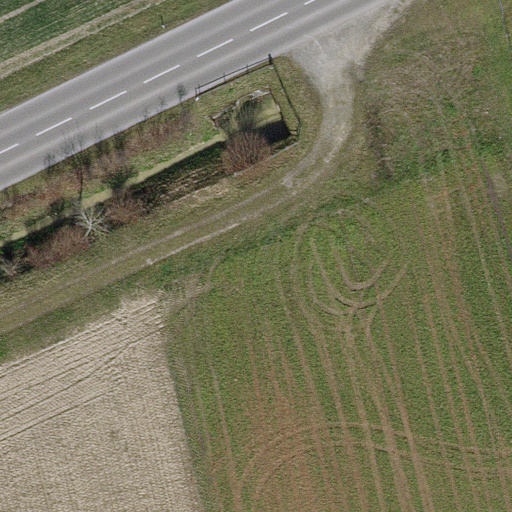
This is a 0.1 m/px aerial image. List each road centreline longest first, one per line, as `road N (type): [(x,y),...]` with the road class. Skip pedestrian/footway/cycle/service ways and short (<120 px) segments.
road 1 (track): [(303,5),(344,121),(335,148),(289,187),(0,324)]
road 2 (secondary): [(0,150),(314,0)]
